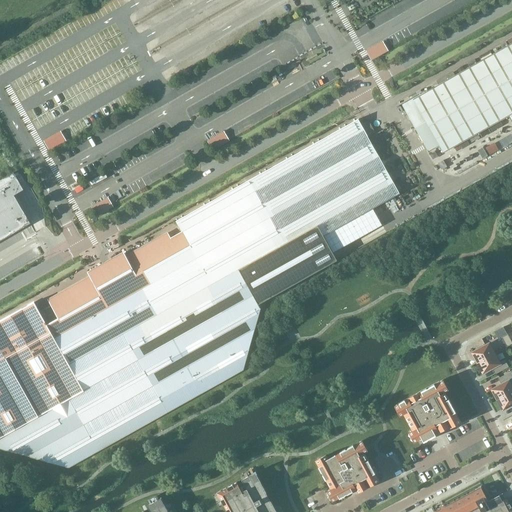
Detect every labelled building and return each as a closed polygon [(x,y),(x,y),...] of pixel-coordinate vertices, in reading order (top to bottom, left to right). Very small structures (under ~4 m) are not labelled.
[(418,96),(403,105),(413,122),(426,146),(429,150),(438,144),(443,152),(509,114),(511,118),(511,45),(427,94),(426,92),(418,96)] [(361,50),(351,55),(355,63),(365,57),(361,50)] [(34,302),(0,321),(0,448),(15,452),(18,453),(24,455),(69,468),(90,456),(94,454),(144,426),(156,419),(159,418),(244,370),(261,309),(259,305),(337,261),(324,236),(400,193),(358,119),(176,221),(182,232),(171,238),(144,253),(128,262),(125,256),(124,254),(106,264),(89,273),(90,275),(93,281),(50,305),(39,312),(37,307),(34,302)] [(444,154),(438,157),(443,167),(449,164),(444,154)] [(0,240),(30,224),(30,223),(14,195),(10,189),(19,184),(20,184),(14,173),(14,172),(13,172),(13,173),(0,180),(0,240)] [(92,212),(104,207),(100,199),(89,204),(92,212)] [(511,342),(507,334),(501,337),(506,347),(511,344),(511,342)] [(477,362),(478,363),(494,354),(489,344),(472,353),(475,357),(474,357),(475,358),(477,361),(477,362)] [(494,354),(478,363),(478,364),(480,368),(481,368),(483,373),(493,367),(496,374),(508,367),(504,360),(499,363),(494,354)] [(497,399),(497,400),(511,391),(511,373),(511,372),(499,378),(502,385),(492,390),(494,394),(495,395),(497,398),(496,398),(497,399)] [(449,424),(458,419),(459,419),(445,393),(439,383),(439,382),(398,404),(398,405),(404,415),(412,430),(417,440),(418,441),(421,439),(423,442),(424,442),(427,440),(428,440),(427,440),(430,438),(430,439),(431,439),(430,438),(434,436),(435,436),(436,436),(436,435),(434,432),(438,430),(439,432),(450,426),(449,424)] [(511,391),(497,400),(498,400),(498,401),(500,404),(500,405),(503,410),(511,404),(511,391)] [(317,465),(330,489),(336,500),(345,495),(348,493),(351,492),(356,489),(366,483),(377,478),(364,453),(363,451),(362,449),(358,443),(328,459),(317,465)] [(276,511),(271,501),(270,501),(266,493),(255,472),(241,480),(246,489),(242,491),(237,482),(217,493),(227,511),(276,511)] [(480,487),(444,506),(446,511),(511,511),(511,510),(506,499),(502,501),(499,495),(488,501),(480,487)] [(383,490),(362,496),(364,504),(385,498),(383,490)] [(144,511),(142,511),(168,511),(161,498),(147,505),(150,511),(144,511)]
